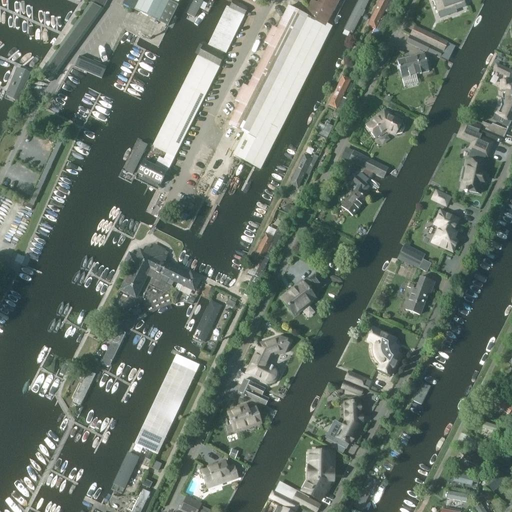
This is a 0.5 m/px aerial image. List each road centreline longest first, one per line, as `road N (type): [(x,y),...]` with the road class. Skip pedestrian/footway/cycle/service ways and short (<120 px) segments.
road 1 (residential): [(168,511),(418,0)]
road 2 (residential): [(327,511),(511,147)]
